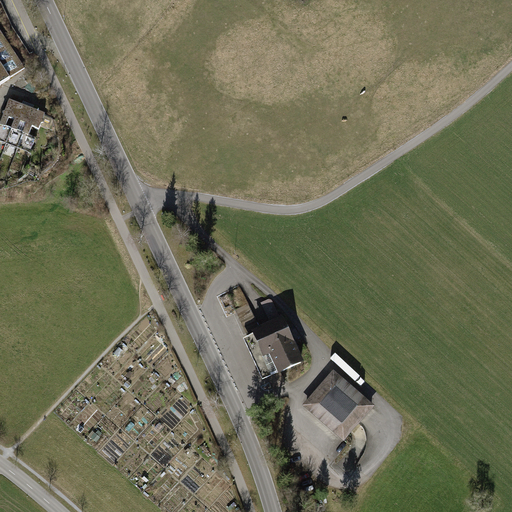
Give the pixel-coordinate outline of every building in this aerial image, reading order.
[(0,76),(14,68),(8,58),(0,62),(0,76)] [(0,91),(21,79),(14,68),(0,76),(0,91)] [(22,111),(8,105),(0,123),(0,146),(5,149),(22,111)] [(34,117),(22,111),(5,149),(21,155),(34,117)] [(48,122),(34,117),(21,155),(35,160),(48,122)] [(248,331),(269,376),(302,361),(280,316),(248,331)] [(301,406),(343,443),(374,407),(333,371),(301,406)] [(269,379),(274,389),(287,383),(282,372),(269,379)]
